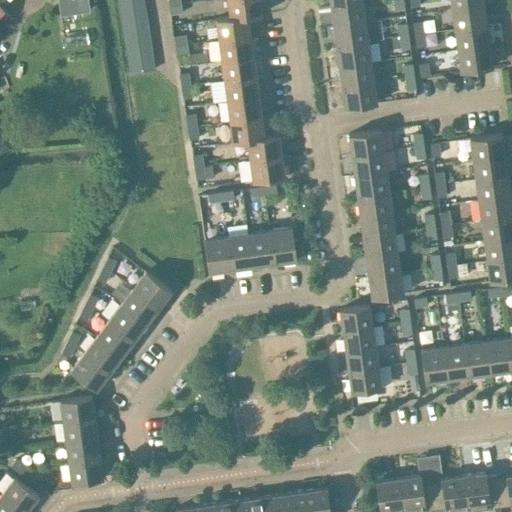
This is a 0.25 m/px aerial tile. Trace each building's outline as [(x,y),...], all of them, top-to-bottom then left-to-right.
[(87,0),(57,0),(60,15),(90,10),(87,0)] [(145,11),(143,0),(138,0),(120,3),(122,15),(145,11)] [(262,13),(260,0),(227,0),(230,18),(248,15),(262,13)] [(365,20),(362,0),(331,4),(333,25),(365,20)] [(405,7),(403,0),(394,0),(396,8),(405,7)] [(484,4),(483,0),(450,0),(452,8),(484,4)] [(183,11),(181,3),(169,5),(170,13),(183,11)] [(487,24),(484,4),(452,8),(455,29),(487,24)] [(0,27),(11,16),(0,5),(0,27)] [(147,22),(145,11),(122,15),(124,26),(147,22)] [(248,15),(230,18),(216,20),(219,41),(251,37),(248,15)] [(368,41),(365,20),(333,25),(336,45),(368,41)] [(422,20),(413,21),(415,34),(423,33),(422,20)] [(149,34),(147,22),(124,26),(125,38),(149,34)] [(408,35),(407,22),(398,24),(400,36),(408,35)] [(489,45),(487,24),(455,29),(457,49),(489,45)] [(425,45),(423,33),(415,34),(416,46),(425,45)] [(151,46),(149,34),(125,38),(127,49),(151,46)] [(186,35),(174,37),(175,45),(188,43),(186,35)] [(410,47),(408,35),(400,36),(401,49),(410,47)] [(253,56),(251,37),(219,41),(222,61),(253,56)] [(371,61),(368,41),(336,45),(339,66),(371,61)] [(189,52),(188,43),(175,45),(176,54),(189,52)] [(492,66),(489,45),(457,49),(460,70),(492,66)] [(153,57),(151,46),(127,49),(129,61),(153,57)] [(256,76),(253,56),(222,61),(224,80),(256,76)] [(155,69),(153,57),(129,61),(131,72),(155,69)] [(374,82),(371,61),(339,66),(342,86),(374,82)] [(427,61),(418,63),(420,75),(429,74),(427,61)] [(414,75),(412,63),(404,64),(405,76),(414,75)] [(188,71),(179,73),(181,85),(190,84),(188,71)] [(416,88),(414,75),(405,76),(407,89),(416,88)] [(259,96),(256,76),(224,80),(227,100),(259,96)] [(377,102),(374,82),(342,86),(345,107),(377,102)] [(192,96),(190,84),(181,85),(183,98),(192,96)] [(262,115),(259,96),(227,100),(230,120),(262,115)] [(195,112),(186,114),(188,126),(197,125),(195,112)] [(264,135),(262,115),(230,120),(232,140),(247,138),(264,135)] [(199,137),(197,125),(188,126),(190,139),(199,137)] [(349,133),(351,154),(383,150),(380,129),(349,133)] [(424,144),(422,132),(413,133),(415,145),(424,144)] [(470,137),(473,158),(505,154),(502,132),(470,137)] [(282,155),(279,133),(264,135),(247,138),(250,160),(282,155)] [(438,141),(430,143),(431,155),(440,154),(438,141)] [(425,157),(424,144),(415,145),(417,158),(425,157)] [(386,170),(383,150),(351,154),(354,174),(386,170)] [(202,153),(193,154),(195,166),(204,165),(202,153)] [(507,174),(505,154),(473,158),(475,179),(507,174)] [(285,176),(282,155),(250,160),(253,180),(285,176)] [(206,177),(204,165),(195,166),(196,179),(206,177)] [(389,190),(386,170),(354,174),(357,195),(389,190)] [(442,170),(434,171),(435,184),(444,182),(442,170)] [(429,185),(428,172),(419,173),(421,186),(429,185)] [(510,194),(507,174),(475,179),(478,199),(510,194)] [(446,195),(444,182),(435,184),(437,196),(446,195)] [(277,192),(276,184),(263,185),(264,194),(277,192)] [(264,194),(263,185),(251,187),(252,196),(264,194)] [(431,197),(429,185),(421,186),(422,198),(431,197)] [(234,198),(233,190),(220,191),(222,200),(234,198)] [(392,210),(389,190),(357,195),(360,215),(392,210)] [(222,200),(220,191),(208,193),(209,202),(222,200)] [(511,214),(511,207),(510,194),(478,199),(481,219),(511,214)] [(395,231),(392,210),(360,215),(363,235),(395,231)] [(448,211),(439,212),(441,224),(450,223),(448,211)] [(435,225),(433,213),(425,214),(426,226),(435,225)] [(511,235),(511,214),(481,219),(484,239),(511,235)] [(451,235),(450,223),(441,224),(443,237),(451,235)] [(437,237),(435,225),(426,226),(428,239),(437,237)] [(292,226),(273,229),(277,261),(296,258),(292,226)] [(277,261),(273,229),(252,232),(256,264),(277,261)] [(398,251),(395,231),(363,235),(366,256),(398,251)] [(256,264),(252,232),(228,235),(232,267),(256,264)] [(232,267),(228,235),(204,238),(209,270),(232,267)] [(511,256),(511,235),(484,239),(487,260),(511,256)] [(400,271),(398,254),(398,251),(366,256),(369,276),(400,271)] [(454,251),(445,252),(447,264),(455,263),(454,251)] [(441,265),(439,253),(430,254),(432,267),(441,265)] [(116,259),(108,255),(102,266),(110,270),(116,259)] [(511,277),(511,256),(487,260),(489,280),(511,277)] [(457,276),(455,263),(447,264),(448,277),(457,276)] [(443,278),(441,265),(432,267),(434,279),(443,278)] [(105,282),(110,270),(102,266),(97,278),(105,282)] [(159,305),(171,289),(145,270),(133,285),(159,305)] [(403,292),(401,275),(400,271),(369,276),(371,297),(403,292)] [(511,292),(511,283),(500,286),(501,294),(511,292)] [(147,321),(159,305),(133,285),(122,301),(147,321)] [(501,294),(500,286),(487,287),(489,296),(501,294)] [(471,298),(470,290),(457,292),(459,300),(471,298)] [(98,296),(90,292),(84,303),(93,307),(98,296)] [(459,300),(457,292),(445,293),(446,302),(459,300)] [(427,305),(426,296),(414,298),(415,306),(427,305)] [(147,321),(122,301),(110,317),(135,337),(147,321)] [(87,319),(93,307),(84,303),(79,315),(87,319)] [(372,325),(370,304),(340,308),(343,329),(372,325)] [(410,320),(408,308),(400,309),(401,321),(410,320)] [(122,354),(135,337),(110,317),(97,334),(122,354)] [(412,333),(410,320),(401,321),(403,334),(412,333)] [(375,346),(372,325),(343,329),(345,350),(375,346)] [(80,333),(72,329),(66,341),(75,345),(80,333)] [(122,354),(97,334),(83,352),(109,372),(122,354)] [(511,368),(511,353),(510,336),(487,339),(492,371),(511,368)] [(492,371),(487,339),(466,342),(470,374),(492,371)] [(69,356),(75,345),(66,341),(61,352),(69,356)] [(470,374),(466,342),(443,345),(448,377),(470,374)] [(448,377),(443,345),(421,348),(425,380),(448,377)] [(378,365),(375,346),(345,350),(348,369),(378,365)] [(416,360),(414,348),(405,349),(407,361),(416,360)] [(96,388),(109,372),(83,352),(70,369),(96,388)] [(417,373),(416,360),(407,361),(409,374),(417,373)] [(381,387),(378,365),(348,369),(351,391),(381,387)] [(95,416),(92,394),(60,399),(63,420),(95,416)] [(97,435),(95,416),(63,420),(65,440),(97,435)] [(100,456),(97,435),(65,440),(68,460),(100,456)] [(103,477),(100,456),(68,460),(71,481),(103,477)] [(20,473),(26,465),(16,457),(10,465),(20,473)] [(37,473),(26,465),(20,473),(31,481),(37,473)] [(500,511),(496,476),(487,477),(486,471),(463,474),(468,511),(500,511)] [(511,510),(511,473),(496,476),(500,504),(510,502),(511,511),(511,510)] [(435,506),(431,479),(421,480),(421,474),(398,477),(402,511),(417,511),(425,511),(425,508),(435,506)] [(462,511),(468,511),(463,474),(431,479),(435,506),(435,511),(462,511)] [(27,509),(39,494),(15,475),(3,491),(27,509)] [(402,511),(398,477),(376,480),(380,511),(402,511)] [(330,511),(327,487),(304,490),(307,511),(330,511)] [(307,511),(304,490),(283,493),(285,511),(307,511)] [(0,511),(24,511),(27,509),(3,491),(0,494),(0,511)] [(285,511),(283,493),(261,496),(263,511),(285,511)] [(263,511),(261,496),(240,499),(241,511),(263,511)] [(241,511),(240,499),(218,502),(219,511),(241,511)] [(219,511),(218,502),(197,505),(197,511),(219,511)]
